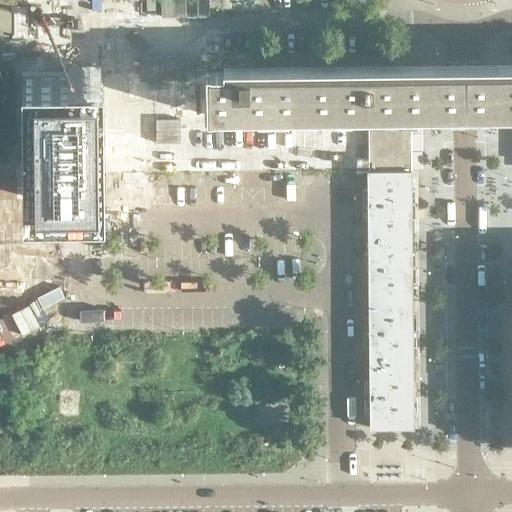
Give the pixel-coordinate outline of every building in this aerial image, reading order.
[(410,170),(410,140),(410,113),(428,113),(454,113),(472,113),(500,112),(511,112),(511,63),(500,64),(472,64),(454,64),(428,64),(223,66),(223,72),(206,72),(207,115),(367,114),(367,170),(410,170)] [(102,73),(27,74),(29,198),(104,197),(103,173),(102,73)] [(411,202),(410,170),(367,170),(367,187),(362,187),(362,203),(411,202)] [(411,234),(411,202),(362,203),(362,219),(367,219),(367,235),(411,234)] [(412,266),(411,234),(367,235),(368,251),(362,251),(362,266),(412,266)] [(412,298),(412,266),(362,266),(363,283),(368,283),(368,298),(412,298)] [(412,330),(412,298),(368,298),(368,315),(363,315),(363,330),(412,330)] [(413,362),(412,330),(363,330),(363,347),(369,347),(369,362),(413,362)] [(413,394),(413,366),(413,362),(369,362),(369,379),(364,379),(364,394),(413,394)] [(413,427),(413,394),(364,394),(364,411),(369,411),(369,427),(413,427)] [(258,426),(300,428),(301,407),(259,406),(258,426)]
